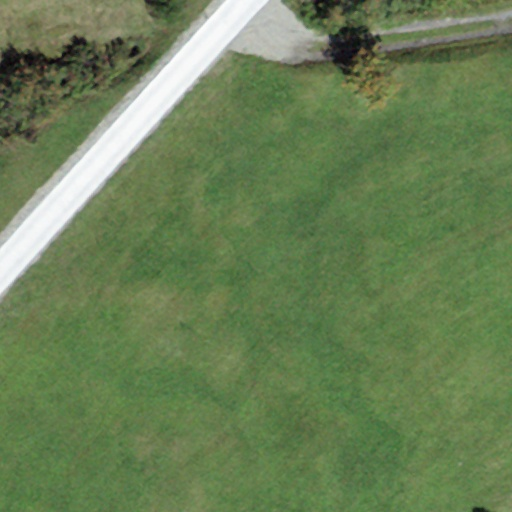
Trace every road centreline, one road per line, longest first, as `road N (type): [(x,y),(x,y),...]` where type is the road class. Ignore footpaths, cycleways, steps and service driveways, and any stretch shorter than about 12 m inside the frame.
road 1 (unclassified): [(0,263),(247,0)]
road 2 (track): [(511,20),(408,38),(225,25)]
